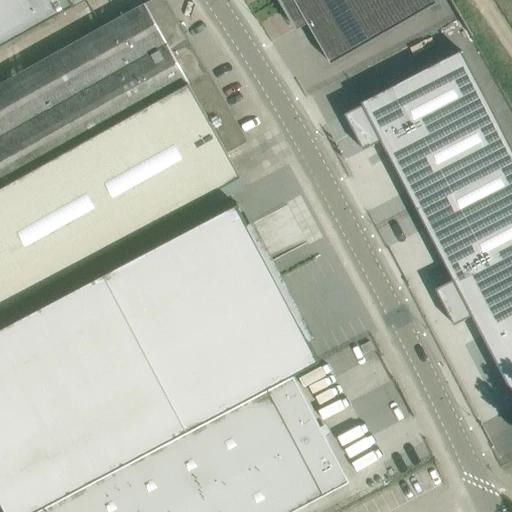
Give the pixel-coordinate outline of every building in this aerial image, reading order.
[(0,0),(0,48),(86,0),(0,0)] [(0,181),(205,68),(167,0),(151,0),(0,84),(0,181)] [(435,0),(280,0),(296,29),(307,22),(331,64),(437,3),(435,0)] [(362,105),(345,114),(364,150),(382,141),(454,279),(436,289),(455,325),(473,316),(511,391),(511,147),(461,50),(361,103),(362,105)] [(228,153),(247,142),(205,68),(0,181),(0,312),(241,178),(228,153)] [(33,511),(294,376),(320,362),(309,341),(303,344),(262,266),(229,284),(209,246),(248,226),(237,205),(0,330),(0,507),(4,505),(7,511),(33,511)] [(294,511),(325,496),(324,495),(348,483),(324,438),(319,428),(296,384),(298,382),(294,376),(35,511),(294,511)]
